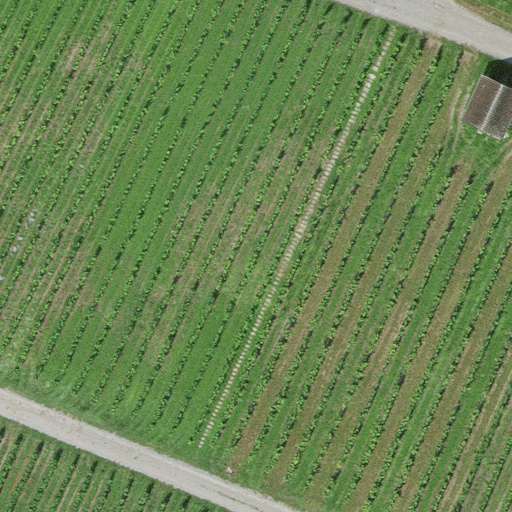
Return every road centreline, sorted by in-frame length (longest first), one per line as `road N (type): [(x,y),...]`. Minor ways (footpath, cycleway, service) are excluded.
road 1 (track): [(253,511),(0,406)]
road 2 (track): [(511,60),(343,0)]
